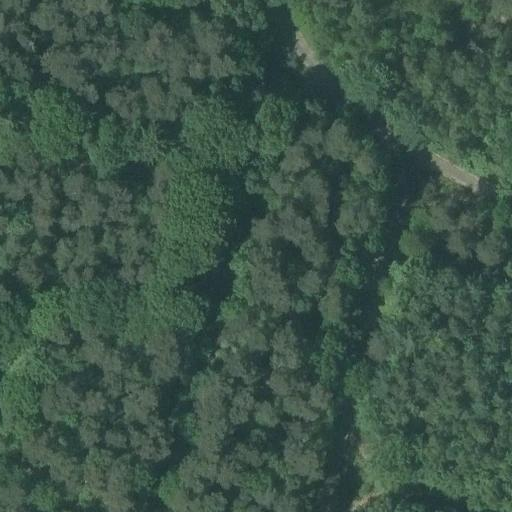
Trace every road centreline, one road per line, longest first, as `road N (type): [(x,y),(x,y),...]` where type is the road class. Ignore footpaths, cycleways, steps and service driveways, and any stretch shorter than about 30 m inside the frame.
road 1 (unclassified): [(402,156),(327,486)]
road 2 (track): [(140,511),(226,218)]
road 3 (unclassified): [(260,82),(226,218)]
